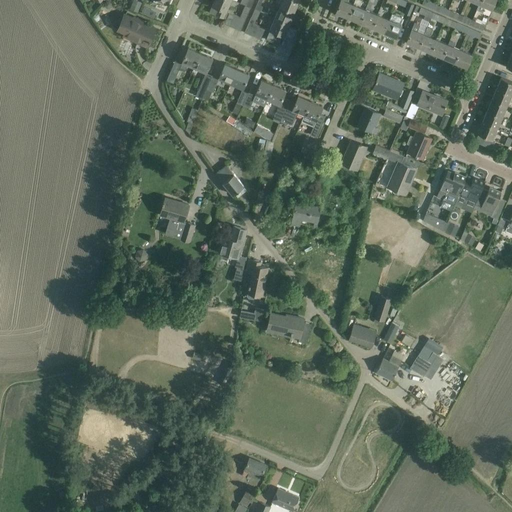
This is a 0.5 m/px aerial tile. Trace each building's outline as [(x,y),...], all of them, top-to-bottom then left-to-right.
[(135,0),(133,0),(132,4),(130,9),(138,12),(140,7),(142,3),(135,0)] [(227,9),(230,0),(214,0),(209,12),(223,18),(227,9)] [(263,7),(261,6),(263,0),(258,0),(254,9),(261,12),(263,7)] [(294,12),(299,0),(298,0),(282,0),(280,5),(280,6),(294,12)] [(348,17),(353,4),(347,2),(347,0),(340,0),(335,12),(348,17)] [(414,4),(403,0),(397,0),(396,3),(406,7),(404,13),(409,15),(414,4)] [(426,0),(423,0),(422,4),(434,10),(436,4),(428,1),(426,0)] [(480,0),(479,4),(476,10),(483,12),(485,6),(491,9),(495,0),(480,0)] [(289,24),(294,12),(280,6),(280,5),(277,4),(275,10),(278,11),(275,18),(289,24)] [(365,9),(353,4),(348,17),(360,22),(365,9)] [(448,9),(440,6),(436,4),(434,10),(446,15),(448,9)] [(241,31),(245,22),(251,7),(246,5),(242,13),(240,17),(235,28),(241,31)] [(429,22),(431,18),(433,12),(424,9),(416,5),(415,10),(419,12),(418,12),(425,15),(423,19),(429,22)] [(144,7),(142,13),(147,16),(150,9),(144,7)] [(377,14),(365,9),(360,22),(372,27),(377,14)] [(446,15),(458,20),(460,14),(451,11),(448,9),(446,15)] [(230,26),(235,15),(229,12),(224,24),(230,26)] [(384,32),(396,38),(405,17),(392,12),(389,19),(384,32)] [(444,17),(436,14),(433,12),(431,18),(434,19),(442,23),(444,17)] [(123,36),(137,42),(147,46),(150,39),(149,39),(154,27),(125,14),(118,29),(125,32),(123,36)] [(377,14),(372,27),(384,32),(389,19),(377,14)] [(464,16),(460,14),(458,20),(469,25),(472,20),(464,16)] [(240,17),(235,15),(230,26),(235,28),(240,17)] [(244,32),(250,35),(255,24),(256,19),(251,17),(244,32)] [(445,24),(454,28),(457,23),(444,17),(442,23),(445,24)] [(284,36),(289,24),(275,18),(269,30),(284,36)] [(485,25),(472,20),(469,25),(482,30),(485,25)] [(418,47),(424,34),(417,31),(419,25),(414,23),(406,42),(418,47)] [(466,33),(468,28),(457,23),(454,28),(466,33)] [(259,26),(255,24),(250,35),(255,37),(259,26)] [(266,28),(259,26),(255,37),(261,39),(266,28)] [(430,52),(436,39),(429,36),(432,29),(427,27),(424,34),(418,47),(430,52)] [(481,33),(468,28),(466,33),(479,38),(481,33)] [(442,57),(447,44),(436,39),(430,52),(442,57)] [(454,62),(460,49),(453,46),(455,43),(449,40),(447,44),(442,57),(454,62)] [(194,67),(200,53),(188,47),(181,64),(175,61),(167,80),(173,83),(179,69),(184,71),(187,64),(194,67)] [(472,54),(463,51),(460,49),(454,62),(467,67),(472,54)] [(213,58),(200,53),(194,67),(206,72),(213,58)] [(231,83),(237,69),(225,63),(218,78),(231,83)] [(249,74),(237,69),(231,83),(243,89),(249,74)] [(397,98),(400,92),(403,83),(379,73),(373,89),(397,98)] [(205,74),(200,86),(196,96),(202,98),(206,89),(212,77),(205,74)] [(218,80),(212,77),(206,89),(213,92),(218,80)] [(511,92),(511,81),(510,81),(501,77),(496,88),(511,95),(511,92)] [(252,84),(248,93),(243,105),(250,108),(256,94),(268,99),(274,85),(261,79),(258,87),(252,84)] [(273,118),(280,121),(289,100),(283,97),(286,90),(274,85),(268,99),(279,104),(273,118)] [(413,91),(406,88),(399,105),(406,108),(413,91)] [(506,106),(511,95),(496,88),(491,99),(506,106)] [(237,102),(243,105),(248,93),(242,90),(237,102)] [(419,100),(417,104),(418,105),(433,111),(442,115),(448,101),(422,90),(419,100)] [(295,103),(289,100),(280,121),(286,124),(287,123),(292,125),(297,113),(304,115),(310,101),(298,95),(295,103)] [(502,117),(506,106),(491,99),(487,110),(502,117)] [(393,102),(392,102),(388,100),(386,105),(391,107),(390,107),(396,109),(405,113),(407,109),(393,102)] [(310,101),(304,115),(301,121),(313,126),(310,134),(316,137),(325,116),(319,113),(323,106),(310,101)] [(237,114),(242,105),(236,103),(232,112),(237,114)] [(380,113),(375,111),(366,107),(357,125),(375,133),(377,128),(374,127),(380,113)] [(402,116),(386,108),(383,115),(400,122),(402,116)] [(502,117),(487,110),(482,121),(497,128),(502,117)] [(439,126),(444,128),(449,117),(444,115),(439,126)] [(251,131),(231,116),(227,121),(233,125),(248,136),(251,131)] [(403,120),(400,128),(406,130),(408,125),(424,132),(426,126),(411,119),(411,118),(405,116),(403,120)] [(492,139),(497,128),(482,121),(477,133),(492,139)] [(268,130),(264,136),(270,140),(273,133),(268,130)] [(432,138),(423,134),(415,131),(413,136),(410,135),(406,143),(410,145),(407,152),(421,158),(426,145),(429,146),(432,138)] [(261,159),(265,140),(260,138),(259,143),(255,158),(261,159)] [(366,147),(363,145),(353,141),(349,152),(346,151),(341,163),(357,170),(366,147)] [(385,159),(386,157),(389,150),(376,144),(373,152),(373,154),(385,159)] [(319,154),(309,149),(306,156),(316,160),(319,154)] [(397,163),(387,186),(406,193),(416,169),(404,164),(407,157),(390,150),(387,158),(397,163)] [(271,155),(264,154),(262,167),(269,168),(271,155)] [(233,195),(241,189),(244,186),(227,165),(216,174),(233,195)] [(459,194),(466,178),(467,174),(465,178),(448,171),(436,196),(454,204),(456,201),(459,194)] [(471,181),(466,178),(459,194),(465,197),(464,198),(476,203),(479,196),(486,179),(485,179),(484,183),(473,178),(471,181)] [(479,196),(476,203),(474,206),(475,206),(475,205),(481,207),(481,208),(492,213),(490,216),(491,216),(502,189),(500,193),(489,188),(484,199),(479,196)] [(184,221),(186,214),(189,205),(165,197),(160,213),(184,221)] [(315,229),(320,205),(296,200),(292,224),(299,225),(301,216),(308,218),(306,224),(314,225),(313,228),(315,229)] [(425,215),(423,220),(443,231),(446,222),(426,213),(425,215)] [(196,224),(187,222),(182,239),(192,241),(196,224)] [(446,225),(443,231),(454,237),(457,230),(446,225)] [(234,266),(237,267),(234,279),(245,282),(246,270),(244,269),(247,258),(238,255),(246,230),(234,226),(230,239),(223,237),(220,247),(219,252),(237,258),(234,266)] [(468,233),(464,239),(472,244),(476,237),(468,233)] [(148,254),(143,249),(137,251),(135,257),(140,261),(145,260),(148,254)] [(255,297),(256,295),(262,296),(268,267),(260,265),(261,261),(253,260),(250,273),(251,274),(247,293),(247,295),(249,298),(253,298),(255,297)] [(380,295),(373,317),(375,318),(374,321),(384,324),(392,298),(380,295)] [(261,321),(263,309),(255,307),(254,311),(250,310),(248,318),(261,321)] [(271,313),(269,323),(267,331),(299,339),(298,341),(307,343),(310,328),(302,326),(304,319),(295,317),(295,319),(271,313)] [(399,325),(392,322),(384,339),(391,342),(399,325)] [(371,347),(375,333),(376,331),(361,326),(354,324),(349,340),(371,347)] [(410,347),(414,339),(405,333),(400,341),(410,347)] [(428,340),(425,344),(424,345),(438,354),(439,353),(441,349),(428,340)] [(418,354),(410,366),(414,369),(419,372),(424,375),(437,354),(432,351),(427,360),(425,359),(418,354)] [(392,355),(389,361),(383,358),(375,372),(391,380),(399,366),(402,360),(392,355)] [(227,364),(219,381),(226,385),(235,367),(227,364)] [(249,458),(246,465),(245,464),(244,468),(245,468),(244,470),(242,475),(249,479),(250,476),(258,480),(261,474),(262,475),(266,465),(249,458)] [(352,463),(349,469),(359,475),(363,469),(352,463)] [(239,503),(248,508),(256,494),(254,493),(255,492),(248,487),(239,503)] [(278,488),(274,497),(272,502),(292,511),(294,506),(298,497),(278,488)] [(256,511),(267,511),(270,506),(260,502),(256,511)]
